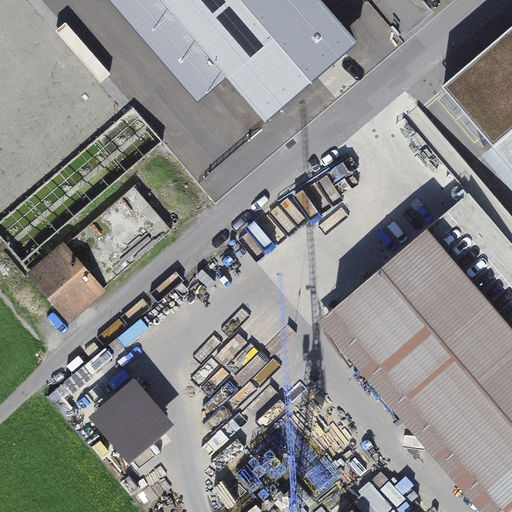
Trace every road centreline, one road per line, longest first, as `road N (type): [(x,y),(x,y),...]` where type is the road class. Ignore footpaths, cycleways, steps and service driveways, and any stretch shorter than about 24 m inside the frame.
road 1 (residential): [(482,0),(63,350)]
road 2 (unknown): [(309,244),(320,332),(341,378),(460,511)]
road 3 (unknown): [(208,511),(199,495),(193,377),(210,327),(235,307)]
